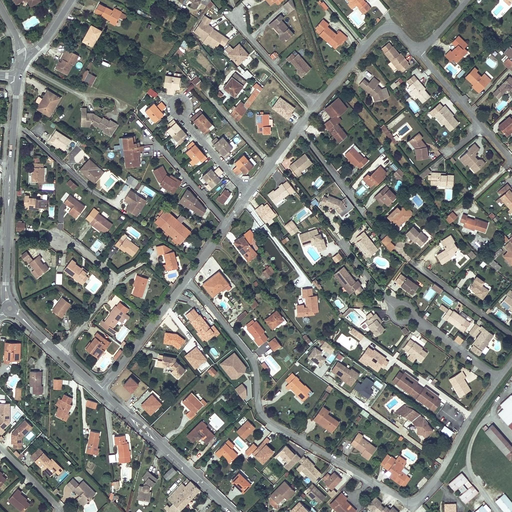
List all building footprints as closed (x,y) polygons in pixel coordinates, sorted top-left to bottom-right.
[(201,0),(189,0),(193,2),(191,6),(197,9),(201,0)] [(288,13),(296,7),(291,0),(288,0),(282,5),(288,13)] [(347,0),(350,2),(348,4),(352,9),(355,6),(362,0),(347,0)] [(371,8),(366,2),(358,8),(363,14),(371,8)] [(122,12),(114,8),(113,11),(99,3),(94,12),(109,19),(110,18),(111,19),(112,20),(116,22),(119,17),(125,20),(127,16),(121,13),(122,12)] [(293,34),(281,20),(283,18),(280,14),(269,24),(272,28),(273,27),(278,33),(281,31),(283,33),(280,35),(280,37),(283,38),(285,41),(293,34)] [(202,37),(205,39),(211,31),(212,29),(209,26),(208,28),(206,27),(208,24),(211,20),(205,16),(194,32),(202,37)] [(336,47),(340,43),(342,40),(344,41),(347,37),(340,31),(338,30),(337,32),(338,33),(337,35),(327,26),(329,24),(323,19),(316,27),(321,33),(320,34),(328,41),(329,40),(330,41),(336,47)] [(101,31),(91,25),(83,41),(91,45),(91,46),(93,47),(98,39),(97,38),(101,31)] [(228,39),(217,32),(215,36),(213,35),(214,33),(211,31),(205,39),(205,40),(208,43),(216,48),(220,43),(224,46),(228,39)] [(467,44),(458,36),(452,42),(457,47),(455,48),(457,49),(455,51),(461,58),(468,51),(464,48),(467,44)] [(178,48),(183,52),(189,43),(184,39),(178,48)] [(336,47),(330,41),(329,40),(328,41),(335,48),(336,47)] [(397,53),(398,52),(393,46),(392,46),(389,42),(381,48),(385,52),(384,53),(391,61),(388,64),(393,70),(396,68),(398,70),(399,70),(401,72),(405,69),(403,66),(408,63),(408,62),(403,56),(402,57),(399,54),(397,53)] [(249,55),(239,44),(233,50),(230,46),(225,50),(238,64),(249,55)] [(76,54),(67,49),(64,54),(66,55),(62,62),(60,61),(56,69),(67,75),(72,64),(74,65),(76,60),(73,59),(76,54)] [(183,53),(178,49),(171,58),(175,62),(183,53)] [(461,58),(455,51),(453,53),(452,52),(451,50),(445,56),(450,61),(453,59),(457,62),(461,58)] [(275,51),(269,56),(273,60),(278,55),(275,51)] [(311,69),(298,54),(295,56),(292,53),(286,58),(289,62),(290,61),(296,67),(299,65),(301,67),(298,70),(298,72),(301,73),(303,75),(311,69)] [(509,67),(511,64),(511,60),(508,57),(503,63),(509,68),(509,67)] [(501,63),(495,68),(501,74),(506,69),(501,63)] [(253,75),(247,69),(245,71),(240,66),(236,69),(248,80),(253,75)] [(488,83),(481,77),(476,72),(478,70),(474,67),(465,77),(473,84),(480,91),(488,83)] [(96,77),(88,73),(83,82),(91,86),(96,77)] [(246,81),(235,73),(223,88),(235,97),(246,81)] [(491,80),(484,73),(481,77),(488,83),(491,80)] [(170,94),(173,76),(166,75),(164,86),(168,87),(167,94),(170,94)] [(419,84),(420,83),(413,75),(407,81),(411,85),(408,86),(412,90),(409,93),(415,100),(418,97),(423,103),(430,96),(424,90),(419,84)] [(179,89),(181,77),(173,76),(170,94),(174,95),(175,88),(179,89)] [(502,94),(507,89),(508,90),(510,89),(511,91),(511,78),(510,76),(497,89),(502,94)] [(372,96),(373,95),(375,95),(377,101),(389,97),(386,87),(381,89),(380,88),(377,85),(380,82),(374,77),(369,83),(364,79),(359,84),(372,96)] [(205,86),(201,80),(198,82),(195,78),(192,81),(200,90),(205,86)] [(239,120),(263,88),(256,83),(253,86),(256,89),(244,105),(240,101),(236,107),(233,110),(232,112),(232,113),(239,120)] [(480,91),(473,84),(472,86),(479,93),(480,91)] [(60,98),(48,90),(45,95),(47,96),(39,109),(49,116),(60,98)] [(39,109),(47,96),(45,95),(37,108),(39,109)] [(280,97),(272,108),(289,120),(293,114),(292,112),(295,108),(280,97)] [(328,129),(340,142),(347,136),(337,124),(341,121),(338,116),(347,109),(338,98),(325,109),(332,117),(326,122),(330,128),(328,129)] [(164,104),(161,102),(157,106),(154,103),(145,110),(150,116),(164,104)] [(440,103),(431,111),(434,115),(436,114),(443,122),(450,130),(459,123),(452,116),(448,111),(449,110),(445,105),(443,107),(440,103)] [(164,114),(161,111),(166,107),(164,104),(150,116),(155,122),(164,114)] [(109,121),(103,117),(102,119),(93,113),(92,115),(90,113),(86,113),(87,108),(82,108),(81,123),(91,124),(97,127),(98,126),(104,130),(104,129),(109,132),(107,134),(111,136),(118,124),(114,122),(113,123),(109,121)] [(443,122),(436,114),(434,115),(431,111),(429,112),(433,116),(435,115),(442,124),(443,122)] [(269,122),(269,114),(263,114),(263,112),(260,112),(260,114),(259,114),(259,118),(257,118),(257,124),(258,124),(258,132),(263,132),(263,133),(270,133),(270,127),(269,127),(268,127),(268,122),(269,122)] [(207,119),(202,113),(198,116),(196,114),(191,118),(198,126),(207,119)] [(239,120),(232,113),(230,114),(238,122),(239,120)] [(506,136),(511,131),(511,118),(510,116),(498,126),(506,136)] [(181,128),(174,119),(169,124),(171,126),(167,130),(172,135),(181,128)] [(214,127),(207,119),(198,126),(206,135),(214,127)] [(383,125),(380,127),(390,139),(393,137),(383,125)] [(188,136),(181,128),(172,135),(177,141),(181,138),(183,140),(188,136)] [(71,140),(59,132),(56,137),(53,135),(48,141),(52,144),(53,142),(59,146),(65,150),(71,140)] [(422,141),(421,139),(422,138),(418,133),(409,140),(415,148),(417,159),(428,158),(426,146),(423,147),(422,141)] [(133,143),(132,136),(123,138),(124,148),(126,148),(139,146),(139,142),(135,143),(133,143)] [(228,142),(223,136),(219,140),(216,137),(211,141),(219,150),(228,142)] [(200,149),(193,141),(188,145),(190,148),(186,152),(191,157),(200,149)] [(233,148),(228,142),(219,150),(226,158),(231,154),(229,151),(233,148)] [(468,163),(470,166),(472,164),(476,168),(479,165),(481,167),(485,163),(481,159),(477,159),(477,160),(475,158),(476,157),(475,156),(476,155),(475,153),(479,149),(474,143),(468,149),(469,150),(459,158),(466,165),(468,163)] [(139,146),(126,148),(127,155),(125,155),(126,167),(138,165),(136,155),(138,155),(140,155),(140,150),(144,150),(143,146),(139,146)] [(353,147),(345,154),(356,166),(357,165),(360,168),(368,161),(365,157),(363,158),(353,147)] [(207,158),(200,149),(191,157),(196,163),(200,159),(202,162),(207,158)] [(305,153),(290,166),(299,176),(302,174),(300,172),(312,163),(305,153)] [(249,160),(244,154),(235,162),(237,165),(232,170),(235,172),(249,160)] [(97,166),(90,159),(80,170),(94,182),(101,175),(94,169),(97,166)] [(254,166),(249,160),(235,172),(237,175),(242,171),(245,174),(254,166)] [(44,182),(44,167),(43,167),(43,163),(34,162),(34,173),(32,173),(32,181),(44,182)] [(390,166),(395,171),(398,167),(392,163),(390,166)] [(103,172),(97,166),(94,169),(101,175),(103,172)] [(180,183),(170,177),(166,175),(167,174),(162,166),(153,171),(158,181),(161,183),(160,184),(173,193),(180,183)] [(370,177),(370,176),(368,174),(363,179),(370,186),(374,182),(377,184),(385,176),(383,175),(386,172),(380,166),(371,175),(372,176),(370,177)] [(221,169),(219,167),(214,171),(211,168),(202,176),(207,181),(221,169)] [(399,168),(393,173),(399,179),(404,174),(399,168)] [(223,172),(221,169),(207,181),(211,187),(212,187),(221,180),(218,176),(223,172)] [(438,173),(431,173),(431,184),(432,184),(453,185),(454,175),(446,175),(438,174),(438,173)] [(138,181),(134,178),(130,184),(135,187),(138,181)] [(274,191),(269,195),(276,204),(289,193),(293,193),(295,191),(288,181),(283,185),(282,184),(279,186),(280,187),(274,191)] [(500,197),(504,201),(508,205),(511,201),(511,192),(509,189),(510,188),(507,184),(497,192),(501,196),(500,197)] [(231,193),(225,189),(220,196),(226,200),(231,193)] [(385,192),(382,189),(375,197),(382,204),(385,202),(388,205),(396,197),(389,189),(385,192)] [(142,198),(131,190),(125,200),(127,202),(129,201),(130,202),(130,203),(126,209),(137,215),(145,203),(140,200),(142,198)] [(185,191),(178,201),(202,217),(209,206),(185,191)] [(25,195),(24,206),(28,206),(28,208),(39,209),(40,207),(46,208),(47,194),(41,194),(40,199),(29,198),(29,196),(25,195)] [(85,207),(70,195),(64,202),(72,208),(69,212),(76,218),(85,207)] [(325,204),(334,208),(335,207),(336,208),(335,208),(338,211),(341,209),(343,210),(346,207),(341,201),(328,196),(327,198),(323,197),(320,204),(325,206),(325,204)] [(258,207),(255,210),(265,223),(276,214),(267,203),(264,206),(265,207),(261,211),(258,207)] [(396,214),(393,211),(388,216),(397,226),(403,221),(404,222),(411,215),(403,207),(400,210),(396,214)] [(190,231),(165,210),(164,211),(162,209),(158,214),(160,216),(159,217),(158,216),(156,217),(158,218),(155,221),(159,225),(157,227),(159,229),(161,227),(166,231),(164,233),(168,236),(170,234),(174,238),(172,240),(176,244),(178,242),(180,243),(190,231)] [(450,213),(446,217),(450,220),(455,215),(452,212),(450,213)] [(112,224),(97,213),(90,223),(93,225),(94,224),(101,229),(106,233),(112,224)] [(477,221),(474,220),(467,217),(467,215),(463,214),(460,221),(464,223),(463,226),(474,230),(475,228),(485,232),(488,223),(478,219),(477,221)] [(450,220),(446,217),(445,218),(450,224),(457,217),(455,215),(450,220)] [(289,221),(284,225),(289,232),(296,226),(293,222),(290,222),(289,221)] [(296,226),(289,232),(292,235),(299,229),(296,226)] [(417,230),(413,226),(406,233),(413,240),(415,239),(421,245),(428,238),(421,231),(420,233),(417,230)] [(250,229),(243,235),(244,237),(237,242),(241,247),(239,249),(248,260),(257,253),(250,244),(251,243),(253,234),(250,229)] [(317,229),(307,232),(311,243),(315,241),(317,246),(318,251),(326,248),(323,238),(322,239),(320,239),(319,234),(317,229)] [(357,242),(364,249),(365,248),(366,249),(364,250),(369,256),(378,249),(363,231),(357,237),(359,240),(357,242)] [(244,237),(243,235),(234,242),(239,249),(241,247),(237,242),(244,237)] [(444,252),(443,251),(437,255),(442,263),(451,258),(450,257),(455,253),(454,251),(458,249),(453,241),(454,241),(451,235),(441,241),(446,249),(447,250),(444,252)] [(386,236),(381,241),(385,246),(390,241),(386,236)] [(115,244),(119,247),(120,246),(126,250),(133,256),(139,248),(126,238),(124,241),(120,238),(115,244)] [(395,245),(390,241),(385,246),(391,251),(395,245)] [(511,242),(505,247),(509,251),(503,256),(511,265),(511,264),(511,242)] [(178,268),(174,251),(171,252),(170,249),(164,244),(156,246),(158,255),(164,253),(166,261),(167,260),(168,263),(167,263),(168,270),(178,268)] [(149,257),(154,250),(149,247),(144,254),(149,257)] [(501,249),(486,261),(496,270),(499,265),(493,260),(503,251),(501,249)] [(104,262),(108,255),(102,251),(98,258),(104,262)] [(30,256),(27,252),(21,256),(25,260),(30,256)] [(338,252),(332,257),(336,263),(343,258),(338,252)] [(43,265),(40,260),(42,258),(39,255),(29,263),(40,276),(47,270),(43,265)] [(87,273),(75,264),(76,262),(72,259),(64,269),(80,282),(85,275),(87,273)] [(268,267),(262,271),(267,277),(268,277),(271,274),(272,273),(268,267)] [(334,274),(346,289),(350,286),(354,291),(359,286),(361,285),(357,280),(355,282),(351,276),(350,277),(348,275),(349,274),(343,267),(334,274)] [(215,274),(208,279),(210,281),(204,286),(212,297),(221,290),(220,288),(224,285),(225,287),(229,284),(220,273),(216,276),(215,274)] [(401,286),(406,289),(407,289),(408,290),(408,291),(413,294),(418,286),(407,277),(406,278),(400,274),(395,280),(402,285),(401,286)] [(142,297),(148,279),(137,275),(136,280),(137,281),(133,294),(142,297)] [(475,293),(483,299),(489,290),(482,285),(484,282),(477,276),(474,280),(475,281),(470,288),(476,292),(475,293)] [(435,284),(432,288),(440,294),(443,290),(435,284)] [(302,289),(303,297),(306,297),(306,307),(304,307),(304,305),(298,305),(297,305),(298,315),(314,314),(314,311),(318,311),(317,296),(312,296),(312,288),(302,289)] [(511,299),(507,295),(501,303),(509,310),(509,311),(511,312),(511,311),(511,312),(511,299)] [(52,311),(62,318),(64,315),(63,314),(71,304),(62,297),(52,311)] [(253,297),(248,302),(253,309),(259,304),(253,297)] [(125,312),(116,306),(113,309),(114,310),(110,315),(105,322),(103,321),(100,324),(113,334),(115,330),(113,328),(119,320),(125,312)] [(191,321),(198,331),(205,339),(213,332),(215,334),(216,336),(220,333),(213,325),(210,328),(208,325),(207,326),(206,324),(207,323),(200,314),(199,315),(193,308),(186,314),(192,321),(191,321)] [(443,318),(446,320),(447,319),(459,328),(460,328),(464,331),(470,323),(466,320),(453,310),(452,311),(449,309),(443,318)] [(245,311),(236,318),(239,321),(248,314),(245,311)] [(277,311),(266,320),(273,328),(282,321),(285,324),(287,322),(283,316),(282,317),(277,311)] [(125,312),(119,320),(122,322),(125,318),(127,320),(130,316),(125,312)] [(370,317),(368,319),(365,321),(377,336),(385,329),(380,323),(378,321),(379,319),(378,318),(379,317),(375,313),(373,315),(372,313),(370,313),(368,315),(368,316),(370,317)] [(440,328),(446,321),(443,319),(437,325),(440,328)] [(478,320),(473,327),(478,330),(480,326),(479,325),(481,322),(478,320)] [(254,322),(248,327),(247,328),(255,339),(254,340),(259,346),(268,339),(263,333),(265,332),(256,321),(254,322)] [(477,338),(475,341),(473,344),(474,345),(471,349),(479,354),(481,351),(482,351),(494,335),(482,326),(479,329),(482,331),(477,338)] [(473,327),(469,332),(475,336),(479,331),(478,330),(473,327)] [(353,334),(361,340),(364,335),(356,329),(353,334)] [(198,331),(197,332),(203,340),(205,339),(198,331)] [(107,340),(97,332),(94,336),(95,337),(87,348),(99,357),(104,350),(101,348),(107,340)] [(213,332),(205,339),(206,341),(215,334),(213,332)] [(312,340),(307,334),(303,337),(308,343),(312,340)] [(458,335),(454,340),(460,344),(464,339),(458,335)] [(408,351),(411,354),(415,357),(421,361),(427,353),(420,348),(421,347),(414,342),(410,339),(403,348),(408,351)] [(110,342),(107,340),(101,348),(104,350),(110,342)] [(272,346),(269,343),(274,350),(280,345),(277,341),(277,342),(272,346)] [(326,341),(323,344),(321,347),(330,353),(334,347),(326,341)] [(20,343),(6,342),(5,363),(9,363),(9,360),(20,360),(20,343)] [(215,356),(219,353),(213,347),(210,350),(215,356)] [(368,347),(361,356),(369,362),(368,363),(368,364),(377,370),(381,366),(385,360),(386,358),(376,351),(375,352),(373,350),(368,347)] [(234,352),(220,364),(231,378),(237,378),(245,372),(246,367),(234,352)] [(271,355),(266,358),(276,372),(281,368),(271,355)] [(176,358),(163,356),(162,360),(158,359),(157,365),(166,367),(166,366),(170,367),(173,369),(171,372),(178,378),(183,373),(182,371),(184,369),(176,361),(176,358)] [(359,359),(367,365),(368,364),(368,363),(369,362),(361,356),(359,359)] [(338,361),(333,369),(336,372),(335,373),(344,379),(345,378),(352,383),(358,375),(350,370),(338,361)] [(212,367),(208,370),(213,376),(217,372),(212,367)] [(41,386),(41,371),(31,371),(31,386),(34,386),(34,394),(42,394),(42,386),(41,386)] [(400,371),(393,380),(434,411),(441,401),(437,399),(440,396),(426,386),(423,389),(417,384),(419,381),(406,371),(404,374),(400,371)] [(462,380),(464,378),(466,377),(462,371),(449,379),(460,396),(471,390),(467,384),(465,385),(462,380)] [(286,380),(289,383),(295,377),(292,374),(286,380)] [(295,377),(289,383),(286,386),(289,389),(291,388),(296,393),(297,394),(298,393),(304,399),(309,395),(310,396),(313,393),(305,385),(304,386),(295,377)] [(357,390),(364,396),(368,398),(373,391),(370,388),(374,383),(366,377),(361,384),(359,383),(355,388),(357,390)] [(243,384),(236,389),(243,399),(247,397),(247,389),(243,384)] [(194,396),(191,393),(183,401),(187,405),(187,404),(188,403),(190,405),(189,407),(192,409),(186,414),(191,419),(197,414),(196,412),(203,405),(204,406),(207,403),(203,399),(199,402),(197,400),(198,399),(194,396)] [(304,399),(298,393),(297,394),(296,393),(296,394),(303,401),(304,399)] [(56,415),(63,419),(66,413),(67,412),(68,412),(72,405),(70,404),(72,398),(65,394),(62,400),(59,399),(56,405),(60,407),(56,415)] [(503,408),(498,414),(511,428),(511,395),(511,394),(500,405),(503,408)] [(97,402),(88,399),(86,405),(95,408),(97,402)] [(6,415),(10,415),(10,403),(0,403),(0,418),(1,419),(0,419),(0,432),(1,434),(5,431),(3,429),(10,422),(6,419),(6,415)] [(404,405),(396,412),(399,413),(407,407),(412,410),(413,408),(406,404),(405,406),(404,405)] [(314,419),(327,428),(328,426),(318,419),(324,411),(328,413),(329,411),(322,407),(314,419)] [(407,407),(399,413),(405,416),(412,421),(417,428),(417,430),(420,434),(422,433),(425,437),(433,430),(420,414),(412,410),(407,407)] [(339,422),(328,413),(324,411),(318,419),(328,426),(327,428),(332,432),(339,422)] [(25,443),(21,439),(33,428),(25,419),(6,436),(18,449),(25,443)] [(254,431),(253,430),(256,428),(247,419),(235,431),(245,440),(254,431)] [(200,423),(187,435),(193,441),(196,437),(198,439),(200,436),(206,442),(214,435),(205,426),(205,427),(200,423)] [(444,425),(441,430),(450,436),(453,431),(444,425)] [(485,431),(495,442),(502,436),(492,425),(488,428),(486,425),(483,428),(485,431)] [(99,433),(91,431),(86,452),(94,454),(98,455),(99,448),(97,448),(96,448),(96,446),(97,447),(99,437),(98,437),(99,433)] [(351,443),(355,446),(356,445),(362,449),(363,447),(365,449),(363,452),(361,454),(368,459),(376,448),(361,437),(363,436),(358,432),(351,443)] [(114,436),(115,445),(118,444),(119,457),(120,457),(127,456),(131,456),(130,451),(129,451),(128,443),(127,443),(126,443),(125,441),(125,435),(114,436)] [(502,436),(495,442),(501,450),(509,443),(502,436)] [(223,453),(225,454),(224,455),(227,458),(231,461),(237,455),(231,448),(234,445),(228,440),(215,453),(219,457),(223,453)] [(511,446),(509,443),(501,450),(510,459),(511,457),(511,446)] [(255,455),(263,463),(274,452),(266,444),(255,455)] [(278,454),(287,462),(294,454),(286,446),(278,454)] [(50,460),(39,448),(31,456),(43,468),(45,466),(52,474),(55,470),(59,466),(52,459),(50,460)] [(386,455),(381,462),(385,465),(390,458),(386,455)] [(390,458),(385,465),(384,466),(388,470),(389,469),(392,471),(389,476),(401,484),(405,478),(408,480),(410,478),(401,471),(404,466),(404,465),(405,462),(406,461),(405,460),(399,456),(398,456),(397,457),(395,460),(391,456),(390,458)] [(307,457),(296,468),(300,471),(301,470),(313,481),(321,473),(314,466),(315,465),(307,457)] [(52,474),(45,466),(43,468),(50,475),(52,474)] [(177,471),(172,467),(163,475),(168,480),(177,471)] [(148,471),(143,478),(147,481),(144,483),(145,484),(144,485),(143,485),(143,486),(140,486),(138,499),(147,500),(148,491),(148,490),(149,489),(149,488),(149,487),(151,485),(152,486),(157,479),(148,471)] [(328,474),(324,478),(326,481),(324,483),(332,491),(342,480),(334,472),(330,476),(328,474)] [(246,480),(239,473),(232,481),(239,488),(240,487),(244,491),(251,484),(246,480)] [(461,473),(449,483),(455,490),(464,482),(469,488),(460,496),(465,503),(478,492),(461,473)] [(75,481),(73,478),(67,484),(70,487),(75,481)] [(91,497),(96,493),(83,480),(79,484),(75,481),(70,487),(74,490),(74,489),(78,493),(79,492),(81,494),(80,495),(78,497),(85,503),(88,500),(86,498),(89,496),(91,497)] [(178,511),(186,504),(191,498),(200,490),(191,481),(185,487),(182,483),(168,498),(174,503),(170,507),(167,504),(164,507),(169,511),(178,511)] [(274,500),(270,503),(274,507),(278,509),(295,491),(285,481),(270,496),(271,497),(274,500)] [(325,497),(312,483),(306,490),(319,503),(325,497)] [(30,503),(19,494),(21,493),(22,492),(18,488),(9,499),(23,511),(30,503)] [(330,504),(334,508),(336,506),(341,511),(354,511),(356,510),(345,500),(347,498),(342,493),(330,504)] [(511,511),(511,503),(504,494),(496,501),(505,511),(511,511)] [(375,496),(367,505),(373,511),(375,510),(376,511),(380,511),(398,511),(392,506),(390,509),(386,506),(384,508),(380,504),(382,503),(375,496)] [(309,511),(299,502),(291,511),(309,511)]
